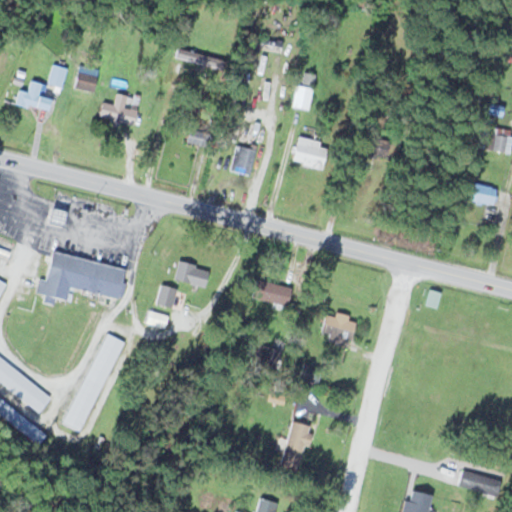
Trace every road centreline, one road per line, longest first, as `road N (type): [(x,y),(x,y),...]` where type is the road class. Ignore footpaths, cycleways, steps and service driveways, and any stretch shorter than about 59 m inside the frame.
road 1 (secondary): [(0,156),(511,282)]
road 2 (residential): [(409,257),(347,511)]
